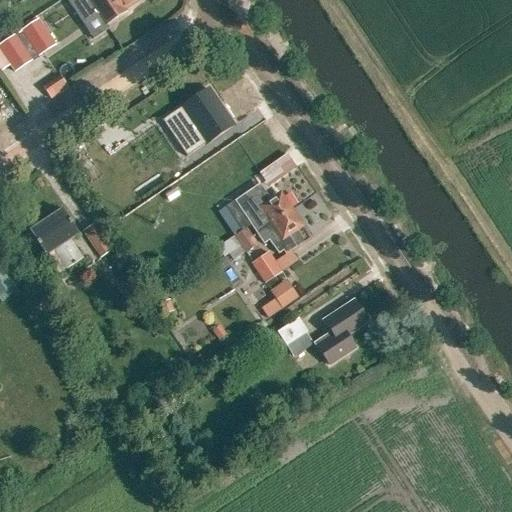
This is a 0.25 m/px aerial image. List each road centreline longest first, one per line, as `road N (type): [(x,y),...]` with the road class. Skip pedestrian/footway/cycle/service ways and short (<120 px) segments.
road 1 (unclassified): [(511,436),(229,11)]
road 2 (residential): [(229,11),(0,164)]
